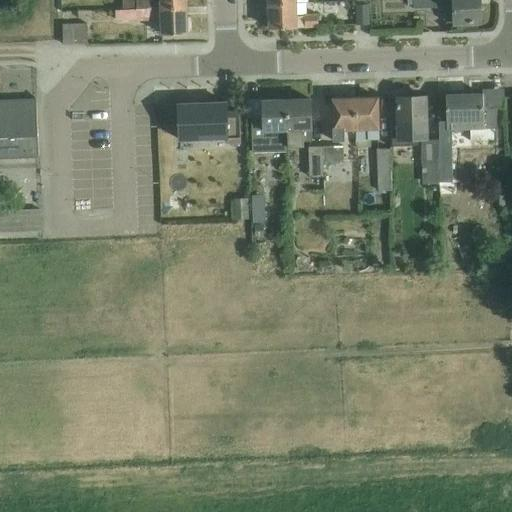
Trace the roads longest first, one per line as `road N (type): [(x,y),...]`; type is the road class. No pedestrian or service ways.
road 1 (residential): [(225,65),(511,59)]
road 2 (residential): [(84,70),(225,65)]
